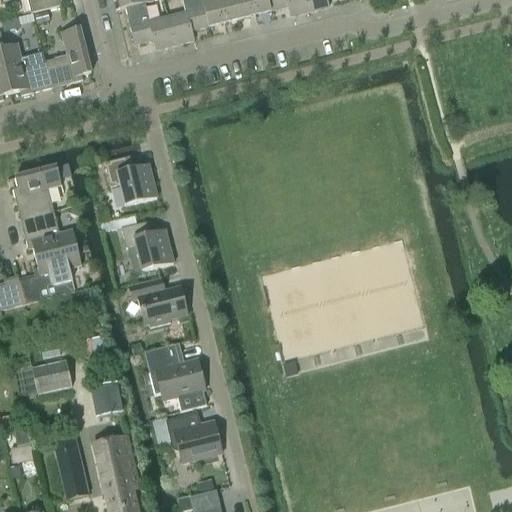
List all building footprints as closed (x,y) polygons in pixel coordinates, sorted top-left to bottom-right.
[(1,0),(3,3),(15,0),(26,0),(31,16),(32,15),(60,8),(58,0),(1,0)] [(117,0),(120,11),(125,10),(145,5),(153,3),(152,0),(117,0)] [(168,18),(175,48),(194,43),(191,33),(211,28),(202,0),(181,0),(185,14),(168,18)] [(202,0),(211,28),(226,25),(219,0),(202,0)] [(219,0),(226,25),(241,21),(234,0),(219,0)] [(234,0),(241,21),(257,17),(251,0),(234,0)] [(251,0),(257,17),(270,13),(266,0),(251,0)] [(266,0),(270,13),(288,9),(290,18),(310,14),(306,0),(266,0)] [(306,0),(310,14),(328,9),(326,0),(306,0)] [(153,43),(155,52),(155,53),(175,48),(168,18),(149,23),(145,5),(125,10),(134,47),(153,43)] [(35,17),(37,26),(50,23),(48,13),(35,17)] [(31,16),(16,19),(18,28),(34,24),(32,15),(31,16)] [(18,28),(16,19),(5,22),(7,31),(18,28)] [(67,58),(45,64),(52,91),(83,83),(81,78),(91,76),(79,30),(61,35),(67,58)] [(0,50),(0,51),(11,96),(20,94),(21,98),(52,91),(45,64),(23,69),(17,46),(0,50)] [(0,103),(3,103),(2,98),(11,96),(0,51),(0,103)] [(120,188),(126,209),(127,215),(134,214),(132,207),(157,201),(148,167),(133,171),(130,159),(104,166),(111,190),(120,188)] [(13,192),(20,222),(53,213),(48,191),(61,188),(56,170),(15,180),(17,190),(13,192)] [(110,223),(107,209),(96,212),(99,225),(110,223)] [(33,251),(35,261),(77,250),(72,233),(59,236),(53,213),(20,222),(28,252),(33,251)] [(143,278),(142,274),(173,266),(165,233),(149,237),(146,225),(137,227),(134,218),(101,226),(103,235),(121,231),(124,243),(126,251),(127,251),(134,280),(143,278)] [(35,280),(19,284),(25,308),(75,296),(72,285),(69,272),(82,268),(77,250),(35,261),(37,271),(33,272),(35,280)] [(0,314),(25,308),(19,284),(18,280),(4,284),(5,288),(0,289),(0,314)] [(140,313),(141,313),(145,327),(148,327),(149,331),(170,326),(169,321),(186,317),(179,292),(164,295),(160,282),(129,290),(133,303),(138,302),(140,313)] [(92,341),(97,360),(112,355),(106,337),(92,341)] [(143,355),(140,346),(133,348),(135,357),(143,355)] [(162,404),(177,400),(181,415),(206,408),(203,394),(205,393),(197,362),(180,367),(175,347),(144,355),(155,398),(161,396),(162,404)] [(294,364),(282,367),(285,379),(297,376),(297,375),(294,364)] [(62,368),(35,374),(40,398),(67,392),(62,368)] [(91,391),(97,420),(120,416),(114,386),(91,391)] [(165,424),(153,427),(157,445),(169,442),(172,452),(176,454),(179,453),(182,465),(221,455),(213,426),(198,429),(194,427),(191,417),(165,424)] [(0,420),(0,433),(9,431),(7,420),(0,420)] [(26,431),(13,434),(16,449),(29,446),(26,431)] [(73,438),(51,443),(66,503),(87,498),(73,438)] [(127,438),(93,446),(108,511),(137,511),(133,493),(139,491),(127,438)] [(12,467),(33,462),(31,448),(9,452),(12,467)] [(198,485),(200,496),(214,493),(211,482),(198,485)]
